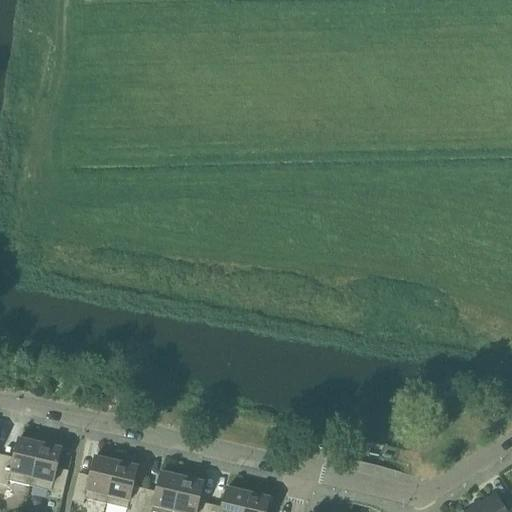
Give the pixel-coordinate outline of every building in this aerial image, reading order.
[(9,481),(30,486),(40,444),(18,439),(14,458),(3,456),(0,467),(0,484),(8,486),(9,481)] [(40,444),(30,486),(52,491),(51,496),(63,499),(69,471),(58,469),(62,450),(40,444)] [(85,499),(107,504),(116,463),(95,458),(90,476),(79,474),(72,501),(84,504),(85,499)] [(127,511),(139,511),(145,489),(134,487),(138,468),(116,463),(107,504),(128,509),(127,511)] [(173,511),(182,478),(161,473),(156,492),(145,489),(139,511),(151,511),(152,511),(156,511),(173,511)] [(209,511),(211,505),(200,502),(204,483),(182,478),(174,511),(209,511)] [(244,511),(249,494),(227,489),(222,508),(211,505),(209,511),(244,511)] [(249,494),(244,511),(267,511),(270,499),(249,494)] [(495,496),(468,511),(511,511),(511,498),(501,505),(495,496)]
